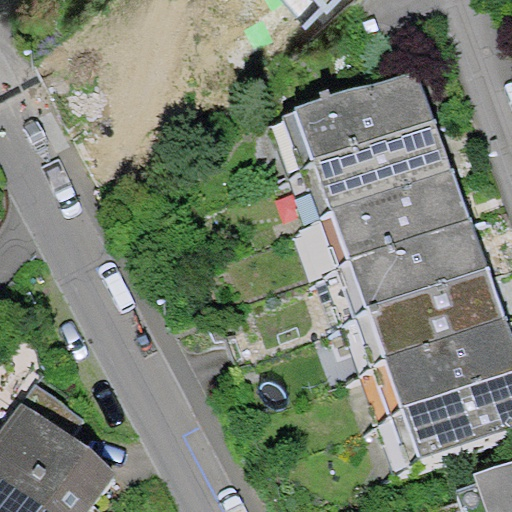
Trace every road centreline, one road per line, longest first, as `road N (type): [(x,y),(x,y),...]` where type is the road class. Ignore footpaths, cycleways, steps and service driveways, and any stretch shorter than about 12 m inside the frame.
road 1 (residential): [(0,91),(225,511)]
road 2 (residential): [(466,0),(511,130)]
